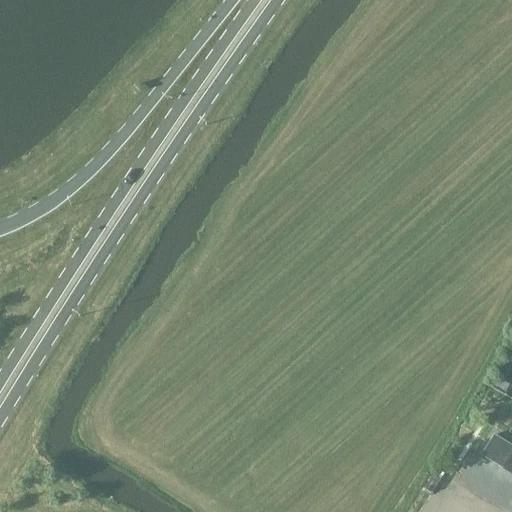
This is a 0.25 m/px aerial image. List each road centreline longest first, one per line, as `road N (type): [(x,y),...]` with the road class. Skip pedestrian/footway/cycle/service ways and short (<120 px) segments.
road 1 (primary): [(0,415),(276,0)]
road 2 (primary): [(252,0),(0,377)]
road 3 (primary): [(230,0),(99,160),(48,205),(0,230)]
